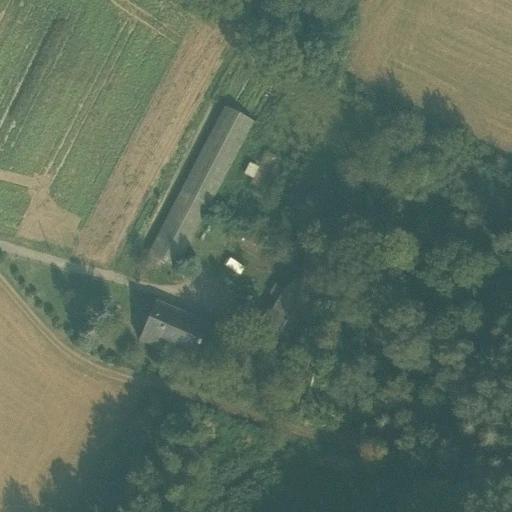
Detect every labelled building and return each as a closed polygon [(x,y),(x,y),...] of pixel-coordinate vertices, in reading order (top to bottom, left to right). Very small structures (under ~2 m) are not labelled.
[(223,108),(146,255),(176,271),(209,208),(253,123),(223,108)] [(313,306),(285,289),(259,332),(285,347),(287,348),(313,306)] [(154,304),(138,342),(179,359),(186,343),(175,338),(177,334),(164,329),(172,311),(154,304)] [(208,327),(172,311),(164,329),(177,334),(175,338),(186,343),(179,359),(191,365),(208,327)] [(249,345),(208,327),(191,365),(241,386),(256,350),(257,348),(249,345)] [(285,347),(257,331),(249,345),(257,348),(256,350),(276,363),(285,347)]
